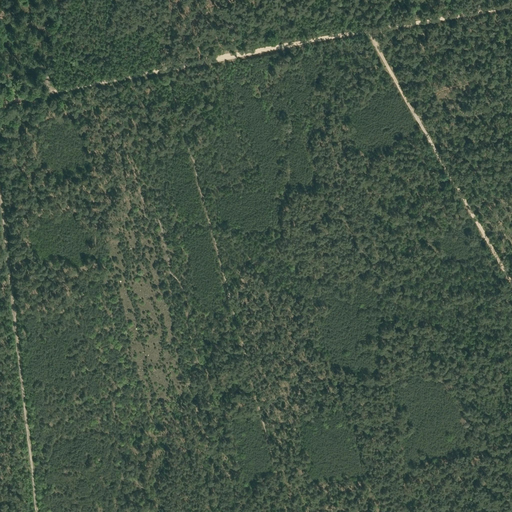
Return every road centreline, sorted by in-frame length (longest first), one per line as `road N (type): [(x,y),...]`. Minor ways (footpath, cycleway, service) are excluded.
road 1 (track): [(36,511),(0,186)]
road 2 (track): [(370,29),(166,69)]
road 3 (track): [(410,108),(511,285)]
road 4 (track): [(511,6),(370,29)]
road 5 (track): [(166,69),(45,95)]
